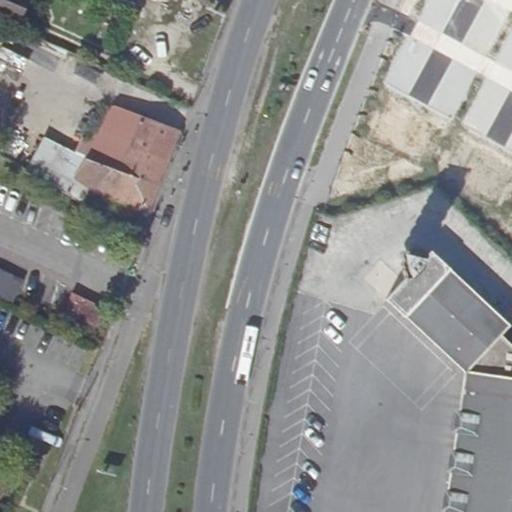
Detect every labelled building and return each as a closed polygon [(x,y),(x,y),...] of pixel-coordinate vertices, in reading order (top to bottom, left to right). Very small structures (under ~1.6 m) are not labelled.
[(0,0),(0,10),(19,18),(26,0),(0,0)] [(75,178),(94,191),(149,211),(176,132),(116,109),(99,126),(132,137),(118,172),(86,159),(75,178)] [(83,158),(86,159),(118,172),(132,137),(99,126),(83,158)] [(418,262),(407,274),(383,300),(400,318),(405,317),(462,371),(442,511),(511,511),(511,348),(511,349),(498,334),(505,326),(446,272),(445,266),(428,252),(418,262)] [(407,274),(418,262),(399,257),(407,274)] [(0,301),(10,307),(18,292),(23,282),(0,269),(0,301)] [(74,292),(67,309),(92,318),(98,301),(74,292)]
